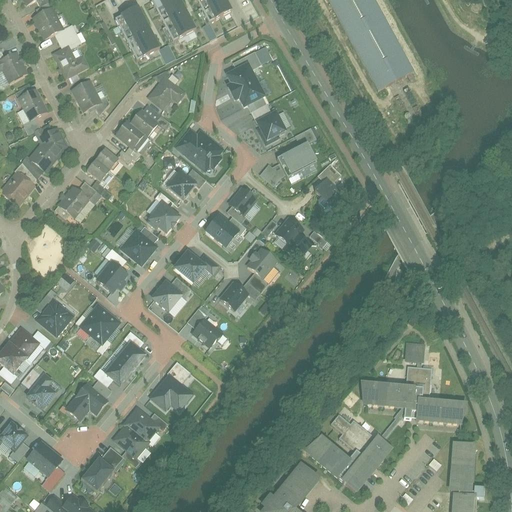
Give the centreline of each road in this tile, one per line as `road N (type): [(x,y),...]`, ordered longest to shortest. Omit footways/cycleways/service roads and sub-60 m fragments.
road 1 (tertiary): [(511,471),(499,418),(436,286),(284,23)]
road 2 (residential): [(186,235),(136,296),(139,319),(165,338),(166,357),(87,447),(60,448),(0,396)]
road 3 (residential): [(284,23),(216,55),(206,121),(241,147),(239,172)]
road 4 (residential): [(88,155),(0,5)]
